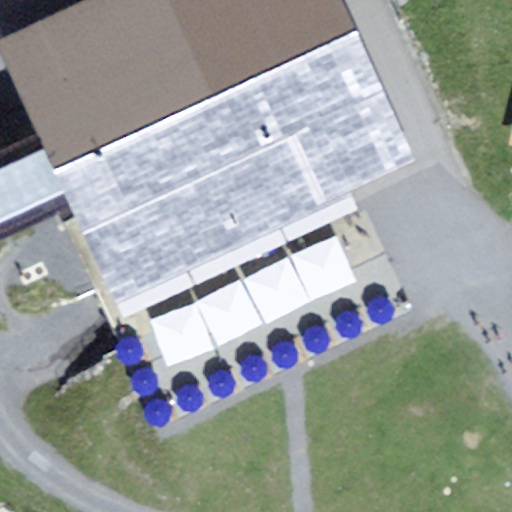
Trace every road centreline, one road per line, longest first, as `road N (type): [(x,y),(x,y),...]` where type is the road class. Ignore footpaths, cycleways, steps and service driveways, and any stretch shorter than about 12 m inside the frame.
road 1 (track): [(374,21),(511,345)]
road 2 (track): [(0,418),(94,498),(127,511)]
